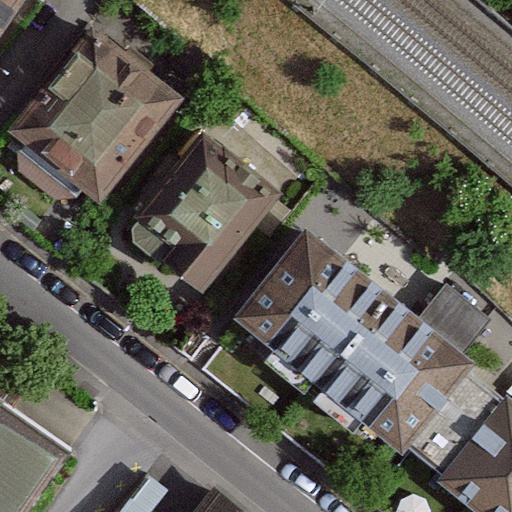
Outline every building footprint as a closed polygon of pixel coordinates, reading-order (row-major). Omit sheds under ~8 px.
[(0,0),(0,33),(24,0),(0,0)] [(93,26),(9,134),(25,146),(10,166),(68,211),(82,192),(100,206),(185,98),(93,26)] [(166,183),(138,218),(140,220),(134,228),(133,244),(158,264),(170,263),(207,293),(283,198),(205,136),(184,163),(171,153),(155,174),(166,183)] [(315,235),(247,320),(403,445),(407,435),(466,361),(471,359),(465,353),(485,328),(435,288),(414,314),(315,235)] [(466,361),(407,435),(503,511),(511,511),(511,387),(508,384),(503,391),(466,361)] [(0,511),(33,511),(66,463),(0,419),(0,511)] [(238,511),(214,492),(198,511),(238,511)]
